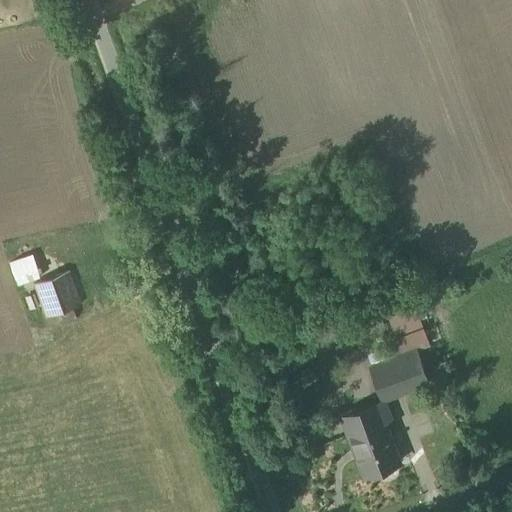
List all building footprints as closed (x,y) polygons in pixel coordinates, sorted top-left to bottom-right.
[(68,270),(35,282),(47,315),(58,312),(62,323),(77,318),(73,306),(80,303),(68,270)] [(413,299),(395,306),(398,315),(390,319),(396,336),(423,326),(413,299)] [(403,355),(372,366),(383,398),(415,387),(403,355)] [(377,405),(345,417),(350,432),(383,420),(377,405)] [(350,432),(349,433),(365,474),(400,461),(384,419),(383,420),(350,432)]
